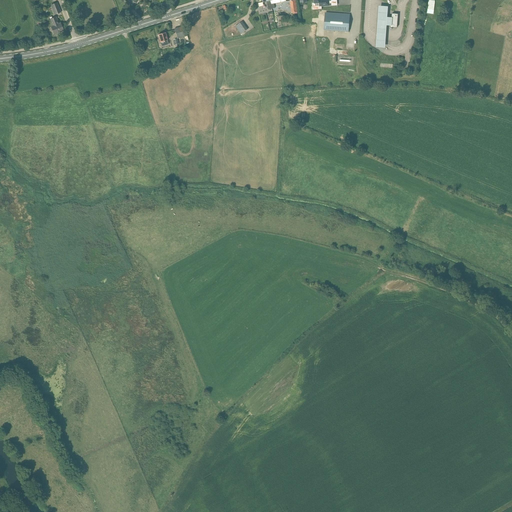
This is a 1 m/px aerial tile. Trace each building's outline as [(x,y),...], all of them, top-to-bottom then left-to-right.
[(271,0),(272,0),(262,0),(263,2),(267,2),(268,9),(272,8),(272,4),(271,0)] [(321,5),(321,9),(330,8),(330,1),(324,2),(323,0),(315,0),(316,6),(321,5)] [(61,12),(57,2),(51,5),(55,15),(61,12)] [(386,7),(377,6),(374,47),(383,48),(385,26),(386,7)] [(350,16),(325,14),(325,25),(349,27),(350,16)] [(53,18),(59,33),(64,31),(61,23),(59,24),(56,17),(53,18)] [(59,33),(53,18),(52,19),(50,19),(53,26),(52,27),(54,34),(59,33)] [(248,30),(242,21),(238,24),(244,32),(248,30)] [(184,26),(175,29),(177,38),(187,35),(184,26)] [(168,40),(165,32),(158,34),(161,42),(168,40)]
